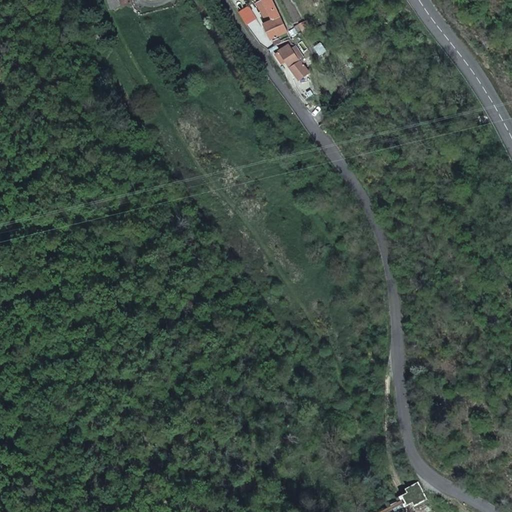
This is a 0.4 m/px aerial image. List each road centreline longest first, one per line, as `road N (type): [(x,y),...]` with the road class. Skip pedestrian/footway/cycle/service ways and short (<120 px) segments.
road 1 (residential): [(218,0),(384,246),(408,446),(422,472),(486,511)]
road 2 (secondary): [(418,0),(511,137)]
